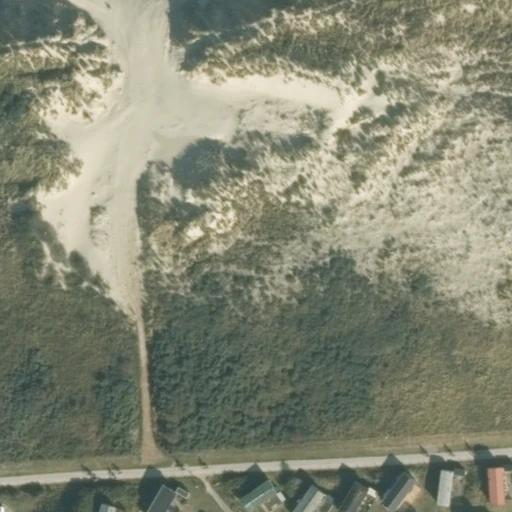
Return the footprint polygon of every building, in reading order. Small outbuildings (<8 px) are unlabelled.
[(504,499),(503,464),(487,464),(488,500),(504,499)] [(449,503),(453,468),(440,466),(436,502),(449,503)] [(393,504),(410,475),(399,469),(390,485),(382,498),(393,504)] [(276,489),(268,477),(239,496),(247,508),(276,489)] [(351,511),(368,485),(355,477),(337,508),(344,511),(351,511)] [(161,511),(175,488),(161,481),(144,511),(161,511)] [(308,511),(324,491),(311,481),(299,497),(290,511),(291,511),(308,511)] [(110,511),(113,503),(99,499),(96,511),(110,511)]
